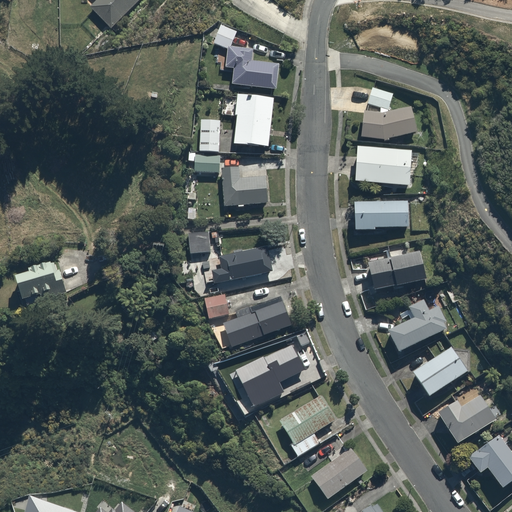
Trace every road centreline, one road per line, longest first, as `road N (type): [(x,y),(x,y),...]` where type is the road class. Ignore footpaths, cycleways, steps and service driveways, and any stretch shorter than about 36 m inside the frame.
road 1 (residential): [(450,511),(348,356),(321,279),(313,215),(315,65)]
road 2 (residential): [(315,65),(352,65),(438,98),(461,127),(480,201),(511,240)]
